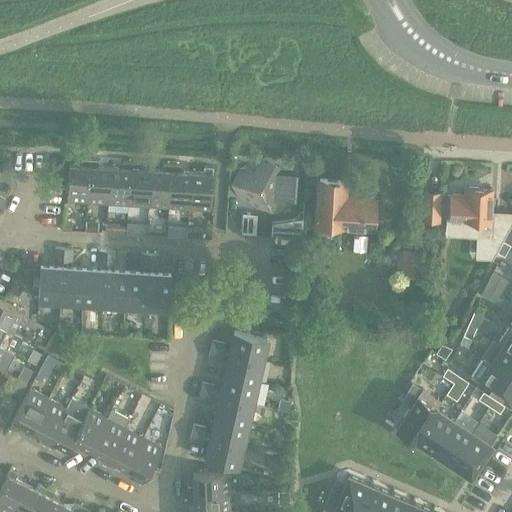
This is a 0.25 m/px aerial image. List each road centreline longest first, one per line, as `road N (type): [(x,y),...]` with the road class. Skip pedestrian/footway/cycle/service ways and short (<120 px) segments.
road 1 (residential): [(28,236),(260,249),(256,305),(189,334),(170,511)]
road 2 (residential): [(161,511),(16,451),(0,454)]
road 3 (residential): [(391,136),(511,147)]
